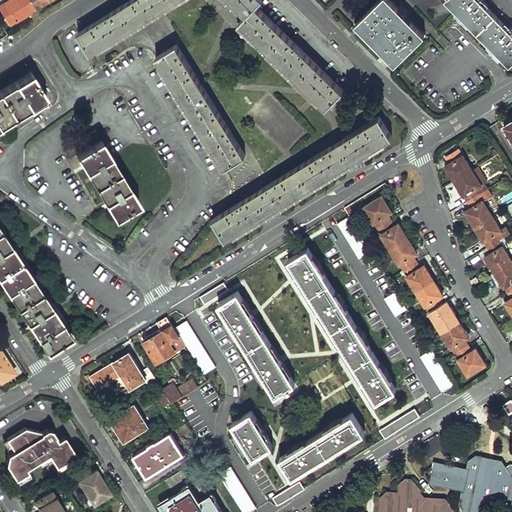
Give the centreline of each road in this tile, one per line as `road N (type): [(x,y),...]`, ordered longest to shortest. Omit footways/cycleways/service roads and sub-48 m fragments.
road 1 (residential): [(423,145),(55,372)]
road 2 (residential): [(285,511),(511,374)]
road 3 (residential): [(511,368),(455,268),(423,145)]
road 4 (residential): [(423,145),(414,114),(301,0)]
road 5 (residential): [(144,511),(55,372)]
